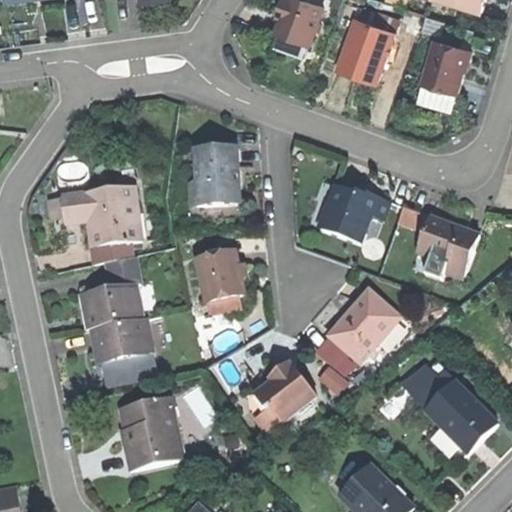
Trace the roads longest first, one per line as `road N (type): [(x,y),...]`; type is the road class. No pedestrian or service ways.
road 1 (residential): [(75,511),(62,490),(11,231),(19,185),(95,75)]
road 2 (residential): [(511,76),(478,160),(455,175),(288,120)]
road 3 (residential): [(288,120),(279,157),(281,260),(305,288)]
